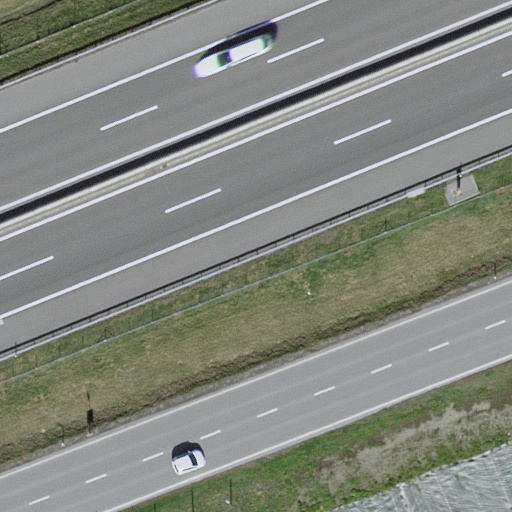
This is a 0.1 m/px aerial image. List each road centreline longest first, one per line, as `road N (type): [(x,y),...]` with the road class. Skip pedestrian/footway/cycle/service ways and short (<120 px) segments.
road 1 (motorway): [(0,279),(511,72)]
road 2 (tertiary): [(19,511),(511,318)]
road 3 (motorway): [(410,0),(0,167)]
